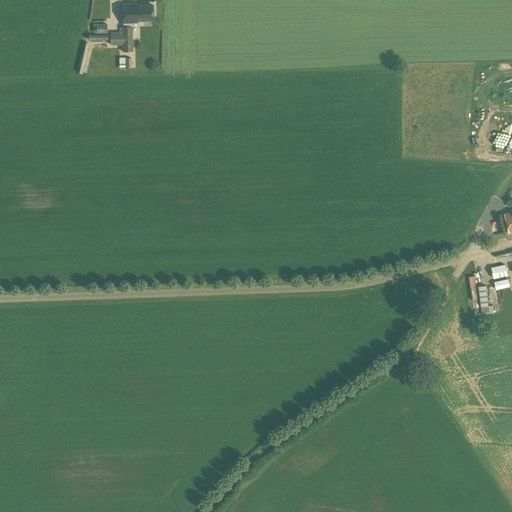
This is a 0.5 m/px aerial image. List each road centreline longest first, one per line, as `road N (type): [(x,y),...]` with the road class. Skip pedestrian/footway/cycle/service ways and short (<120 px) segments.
road 1 (track): [(0,299),(358,285)]
road 2 (unclassified): [(358,285),(511,245)]
